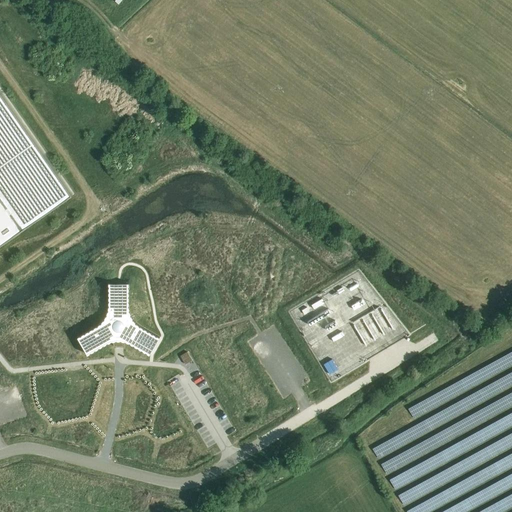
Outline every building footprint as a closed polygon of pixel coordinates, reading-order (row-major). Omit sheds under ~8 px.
[(183,0),(225,49),(243,33),(289,86),(390,0),(183,0)] [(0,244),(72,194),(0,90),(0,244)] [(159,338),(160,337),(157,336),(157,337),(155,336),(155,335),(153,334),(151,333),(149,331),(149,332),(147,331),(147,330),(145,329),(144,329),(143,328),(141,327),(140,327),(139,326),(139,325),(137,324),(135,323),(136,322),(134,320),(133,321),(132,319),(133,319),(131,317),(130,315),(131,315),(130,312),(129,312),(129,311),(129,310),(129,308),(128,308),(128,306),(129,306),(129,303),(128,303),(128,301),(129,301),(129,298),(128,298),(128,296),(129,296),(129,294),(128,294),(128,292),(129,291),(129,289),(128,289),(128,287),(129,287),(129,284),(108,284),(108,287),(109,287),(109,289),(108,289),(108,291),(109,291),(109,294),(108,294),(108,296),(109,296),(109,298),(108,298),(108,301),(109,301),(109,303),(108,303),(108,306),(109,306),(109,308),(108,308),(108,310),(108,311),(108,312),(107,312),(106,315),(107,315),(106,317),(104,319),(105,319),(104,321),(103,320),(102,323),(100,324),(98,326),(97,327),(96,327),(94,328),(93,330),(92,329),(90,330),(90,331),(88,332),(88,331),(86,333),(84,334),(78,338),(80,337),(89,353),(87,354),(88,355),(92,353),(91,352),(94,351),(96,350),(98,348),(98,349),(100,348),(100,347),(102,346),(104,345),(106,344),(107,344),(108,343),(111,342),(113,342),(114,347),(123,347),(124,342),(126,342),(129,343),(130,344),(131,344),(133,345),(135,346),(137,347),(137,348),(139,349),(139,348),(141,350),(143,351),(146,352),(145,353),(149,355),(150,354),(148,353),(159,338)] [(350,306),(353,310),(363,304),(361,299),(350,306)] [(311,325),(332,313),(329,309),(309,321),(311,325)] [(332,324),(321,331),(324,335),(334,328),(332,324)] [(181,356),(186,364),(192,360),(187,352),(181,356)]
